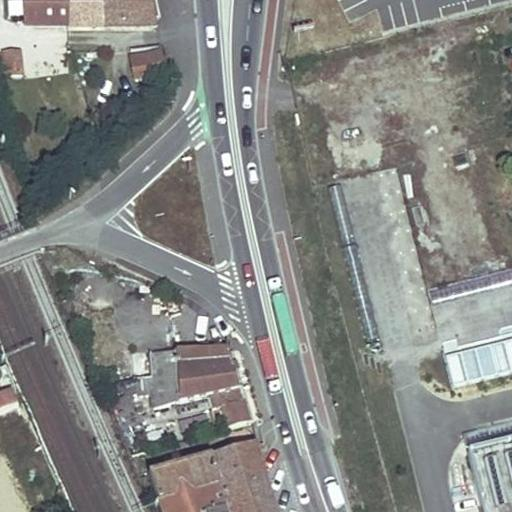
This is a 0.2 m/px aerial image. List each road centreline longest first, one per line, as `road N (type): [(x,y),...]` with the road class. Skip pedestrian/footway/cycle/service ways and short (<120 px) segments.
road 1 (primary): [(329,511),(249,154),(250,0)]
road 2 (primary): [(213,88),(227,202),(255,307)]
road 3 (primary): [(255,307),(293,450),(324,511)]
road 4 (secondary): [(213,88),(195,122),(73,229)]
road 5 (secondary): [(73,229),(143,251),(255,307)]
road 6 (unknown): [(209,31),(21,37)]
